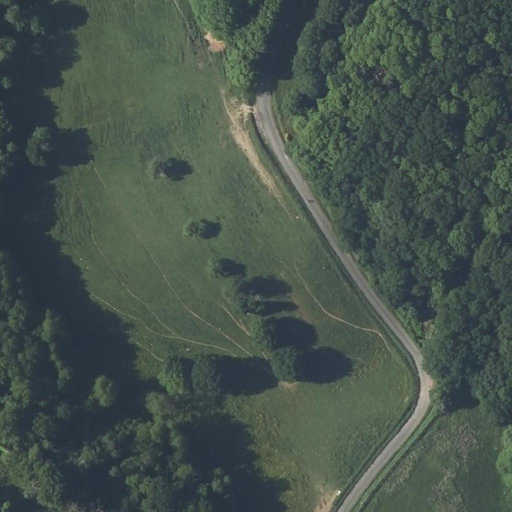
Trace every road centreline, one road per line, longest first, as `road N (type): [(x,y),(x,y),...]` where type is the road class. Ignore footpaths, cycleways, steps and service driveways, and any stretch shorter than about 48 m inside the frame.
road 1 (unclassified): [(291,0),(263,85),(272,129),(425,378),(421,406),(344,511)]
road 2 (track): [(425,391),(451,390),(511,304)]
